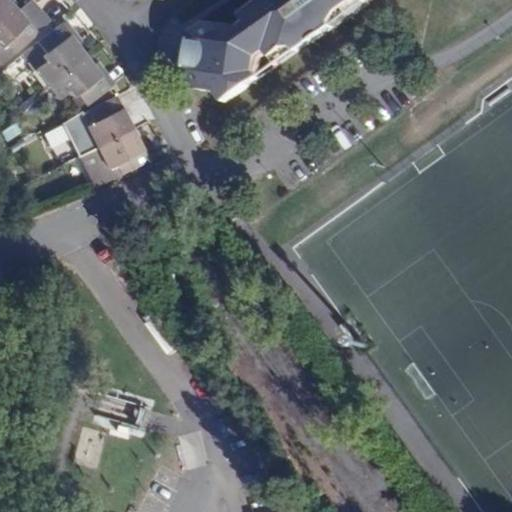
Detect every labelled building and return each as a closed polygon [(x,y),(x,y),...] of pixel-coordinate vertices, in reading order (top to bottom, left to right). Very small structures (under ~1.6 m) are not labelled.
[(0,0),(0,11),(9,3),(6,0),(0,0)] [(365,0),(369,4),(374,0),(265,0),(243,17),(247,24),(244,26),(206,23),(186,37),(196,51),(194,62),(180,71),(195,90),(219,93),(228,105),(263,80),(258,73),(260,58),(268,53),(274,61),(289,50),(295,49),(299,54),(335,28),(331,24),(336,15),(354,2),(360,0),(365,0)] [(335,28),(369,4),(365,0),(360,0),(354,2),(336,15),(331,24),(335,28)] [(19,57),(31,46),(27,41),(42,27),(38,23),(27,11),(21,16),(18,13),(9,3),(0,11),(0,44),(4,49),(8,44),(19,57)] [(44,17),(34,5),(27,11),(38,23),(44,17)] [(63,28),(74,42),(79,38),(68,24),(63,28)] [(35,71),(46,85),(85,55),(74,42),(63,28),(39,46),(45,55),(41,58),(45,64),(35,71)] [(186,37),(180,71),(194,62),(196,51),(186,37)] [(0,61),(6,68),(19,57),(8,44),(4,49),(0,44),(0,61)] [(25,58),(35,71),(45,64),(41,58),(45,55),(39,46),(25,58)] [(279,68),(299,54),(295,49),(289,50),(274,61),(279,68)] [(77,95),(85,106),(109,87),(97,71),(85,55),(46,85),(59,101),(68,94),(72,99),(77,95)] [(97,71),(109,87),(114,83),(102,67),(97,71)] [(72,99),(80,109),(85,106),(77,95),(72,99)] [(81,136),(88,152),(132,130),(124,113),(122,110),(118,101),(86,116),(93,130),(81,136)] [(93,130),(86,116),(84,117),(81,111),(62,123),(78,157),(88,152),(81,136),(93,130)] [(146,167),(150,165),(132,130),(88,152),(78,157),(75,159),(90,191),(145,164),(146,167)]
